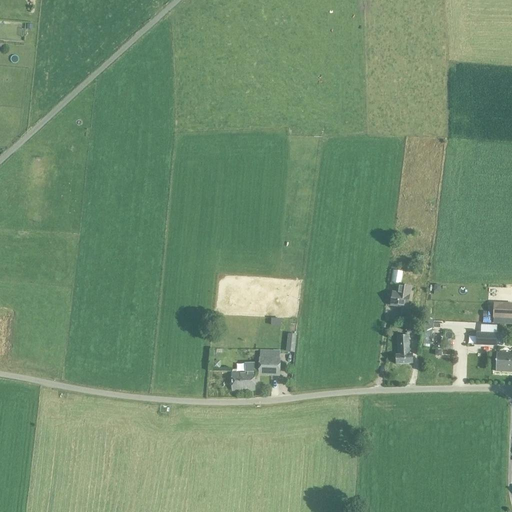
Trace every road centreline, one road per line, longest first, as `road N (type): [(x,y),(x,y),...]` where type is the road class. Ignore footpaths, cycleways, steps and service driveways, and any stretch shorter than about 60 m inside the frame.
road 1 (unclassified): [(511,389),(186,402),(0,375)]
road 2 (unclassified): [(0,161),(178,0)]
